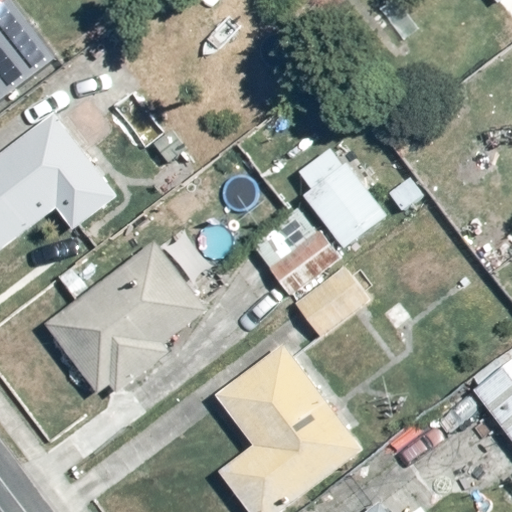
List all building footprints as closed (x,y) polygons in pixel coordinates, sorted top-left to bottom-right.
[(0,0),(0,103),(59,58),(13,0),(0,0)] [(357,6),(352,0),(303,0),(289,10),(308,39),(357,6)] [(79,230),(128,192),(96,151),(119,133),(86,90),(0,157),(0,253),(1,255),(62,208),(79,230)] [(295,294),(424,191),(408,170),(378,194),(337,142),(294,176),(311,198),(254,243),(295,294)] [(116,384),(123,393),(175,352),(169,344),(204,317),(211,311),(208,306),(159,243),(53,325),(105,393),(116,384)] [(376,299),(351,266),(301,303),(325,336),(376,299)] [(284,511),(367,451),(290,346),(223,395),(261,446),(226,472),(255,511),(284,511)] [(511,349),(472,378),(511,432),(511,349)] [(349,511),(392,511),(376,491),(349,511)]
